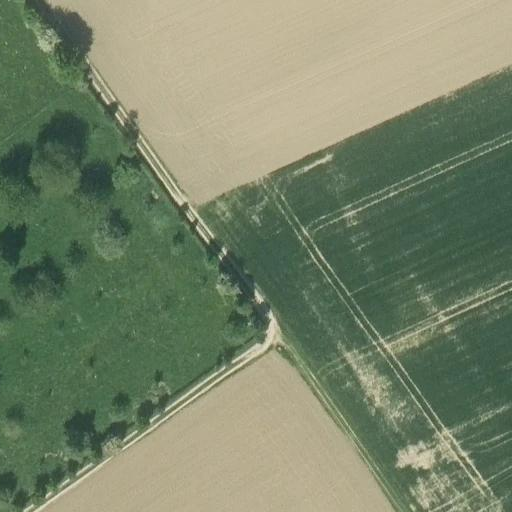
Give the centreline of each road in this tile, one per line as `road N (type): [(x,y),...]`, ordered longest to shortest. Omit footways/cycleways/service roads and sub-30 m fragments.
road 1 (track): [(270,336),(269,315),(38,0)]
road 2 (track): [(27,511),(270,336)]
road 3 (track): [(403,511),(285,343),(270,336)]
